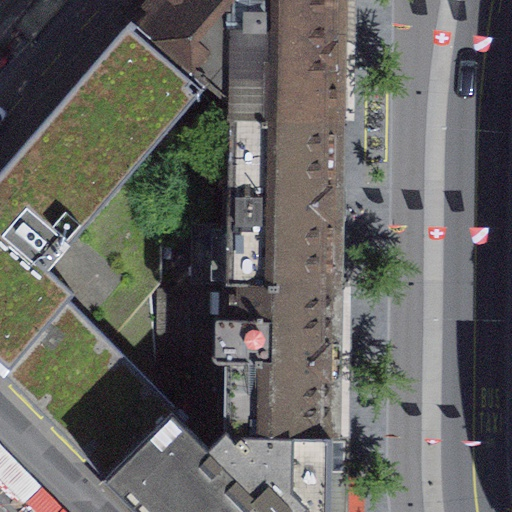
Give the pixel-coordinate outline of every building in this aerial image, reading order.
[(148,0),(68,94),(141,158),(200,91),(213,104),(233,118),(334,120),(335,70),(336,1),(335,0),(148,0)] [(0,371),(69,440),(106,478),(172,412),(175,409),(109,343),(161,283),(162,176),(213,104),(200,91),(141,158),(68,94),(0,172),(0,371)] [(334,120),(233,118),(233,188),(226,188),(226,224),(194,224),(194,283),(231,283),(332,284),(333,157),(334,120)] [(330,434),(332,284),(231,283),(231,313),(213,313),(213,379),(220,379),(220,423),(225,432),(330,434)] [(172,412),(106,478),(140,511),(327,511),(328,483),(330,434),(225,432),(208,448),(172,412)]
